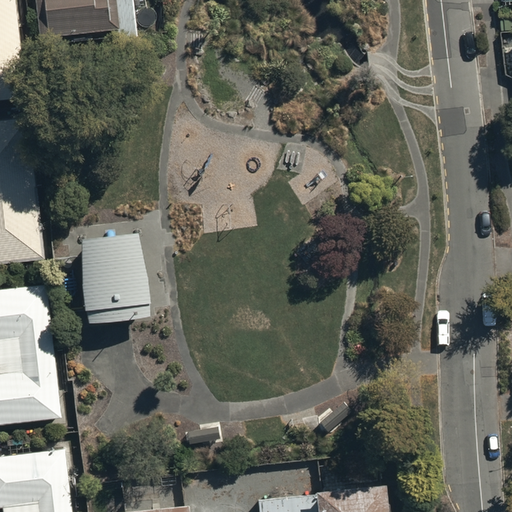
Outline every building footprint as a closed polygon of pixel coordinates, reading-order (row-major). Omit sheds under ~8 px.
[(0,0),(0,102),(28,100),(16,0),(0,0)] [(37,0),(42,41),(115,33),(116,41),(139,38),(135,0),(37,0)] [(0,266),(47,261),(31,119),(0,122),(0,266)] [(139,239),(87,246),(90,311),(95,326),(147,320),(152,299),(139,239)] [(0,426),(63,420),(49,287),(0,292),(0,426)] [(344,403),(321,424),(329,433),(353,412),(344,403)] [(188,434),(191,446),(221,439),(218,427),(188,434)] [(74,511),(68,451),(0,458),(0,510),(5,510),(5,511),(74,511)] [(391,511),(390,492),(322,499),(322,497),(260,503),(260,511),(391,511)]
